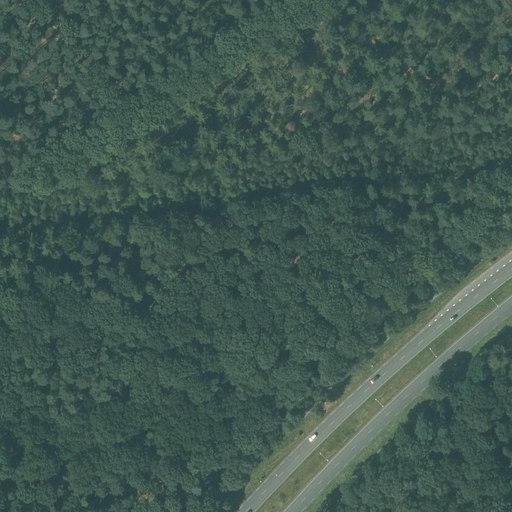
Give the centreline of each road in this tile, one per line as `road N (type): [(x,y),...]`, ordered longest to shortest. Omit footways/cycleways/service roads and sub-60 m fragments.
road 1 (unclassified): [(198,511),(376,345),(511,234)]
road 2 (primary): [(511,268),(356,398),(245,511)]
road 3 (track): [(303,0),(0,192)]
road 4 (primary): [(292,511),(391,409),(511,304)]
road 5 (track): [(166,511),(287,394),(308,356)]
